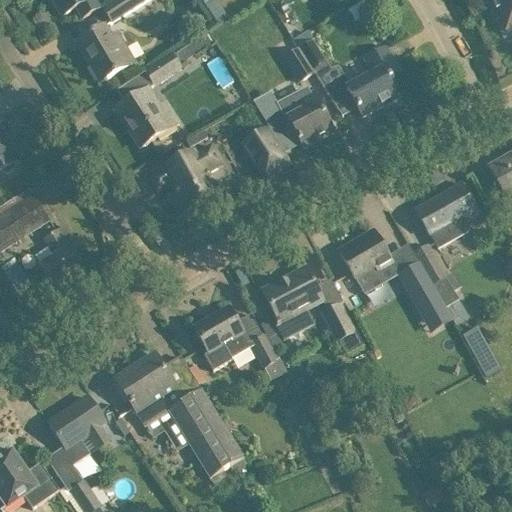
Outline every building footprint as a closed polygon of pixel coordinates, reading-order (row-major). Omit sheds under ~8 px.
[(94,0),(51,0),(62,18),(76,9),(82,19),(100,9),(94,0)] [(149,0),(118,0),(103,10),(113,24),(149,0)] [(511,0),(494,0),(488,3),(493,16),(501,19),(507,34),(511,31),(511,0)] [(202,17),(181,18),(182,34),(203,32),(202,17)] [(118,32),(110,37),(105,28),(77,44),(100,84),(117,74),(128,68),(136,63),(118,32)] [(312,41),(299,49),(314,74),(328,96),(329,97),(330,96),(329,96),(338,90),(338,91),(339,90),(347,84),(347,85),(348,84),(348,83),(338,67),(331,69),(312,41)] [(299,49),(284,60),(299,84),(314,74),(299,49)] [(189,60),(187,57),(182,50),(172,56),(145,74),(154,87),(181,70),(179,67),(189,60)] [(347,90),(358,111),(362,119),(400,98),(389,76),(397,72),(386,50),(368,59),(365,61),(373,76),(347,90)] [(307,89),(276,105),(286,124),(289,122),(303,150),(334,134),(319,105),(311,91),(309,92),(307,89)] [(141,150),(168,132),(181,125),(166,102),(160,106),(150,90),(116,111),(141,150)] [(0,174),(2,173),(7,175),(15,170),(15,165),(19,162),(0,131),(0,174)] [(258,150),(248,156),(265,183),(290,167),(267,131),(252,140),(258,150)] [(207,176),(222,167),(212,148),(196,157),(194,153),(162,171),(163,173),(150,180),(158,194),(171,187),(179,201),(172,205),(180,219),(193,212),(195,217),(215,206),(213,201),(219,197),(207,176)] [(511,155),(489,169),(498,186),(507,201),(511,198),(511,155)] [(477,215),(471,205),(461,188),(417,213),(431,238),(439,251),(469,234),(463,223),(477,215)] [(13,201),(0,208),(0,251),(49,221),(33,197),(17,207),(13,201)] [(39,269),(43,275),(54,292),(84,272),(69,249),(77,244),(66,228),(49,239),(45,242),(56,258),(39,269)] [(394,268),(384,250),(373,233),(339,254),(355,281),(365,296),(385,285),(379,277),(394,268)] [(428,248),(414,256),(419,264),(437,295),(443,305),(446,309),(459,301),(454,292),(446,279),(428,248)] [(419,264),(398,277),(422,318),(443,305),(437,295),(419,264)] [(31,285),(23,269),(11,275),(19,291),(31,285)] [(323,303),(315,289),(306,271),(289,280),(291,284),(265,298),(276,318),(261,326),(272,349),(315,327),(306,311),(323,303)] [(346,356),(362,347),(340,306),(321,317),(336,345),(340,343),(346,356)] [(229,311),(194,331),(204,349),(208,355),(203,358),(213,374),(233,362),(229,355),(224,347),(243,336),(229,311)] [(273,383),(285,376),(264,338),(251,345),(273,383)] [(155,357),(116,382),(127,399),(137,415),(146,429),(169,413),(210,482),(244,460),(212,409),(202,392),(184,403),(155,357)] [(199,361),(189,368),(198,382),(208,376),(199,361)] [(105,425),(99,416),(88,400),(49,426),(65,450),(59,454),(70,470),(90,457),(80,441),(87,436),(97,451),(109,443),(99,428),(105,425)] [(59,493),(52,483),(40,466),(28,475),(12,451),(0,458),(0,504),(2,503),(7,511),(24,499),(33,511),(59,493)] [(102,511),(100,510),(102,509),(84,484),(70,494),(71,495),(68,497),(68,501),(75,511),(102,511)] [(429,509),(443,500),(437,489),(422,496),(429,509)]
